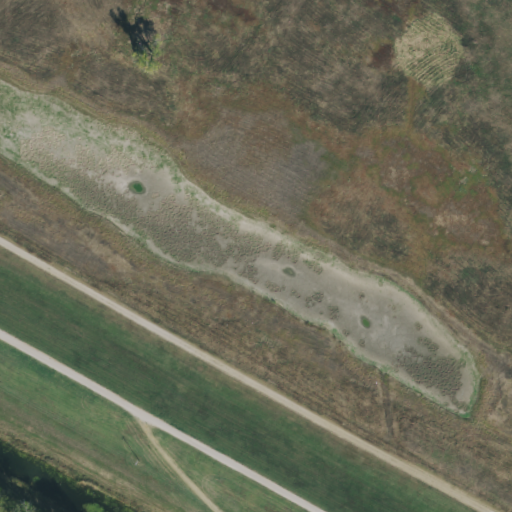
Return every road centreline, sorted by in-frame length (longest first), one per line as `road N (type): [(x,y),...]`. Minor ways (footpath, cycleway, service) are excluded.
road 1 (track): [(0,332),(320,511)]
road 2 (track): [(216,511),(167,463),(140,411)]
